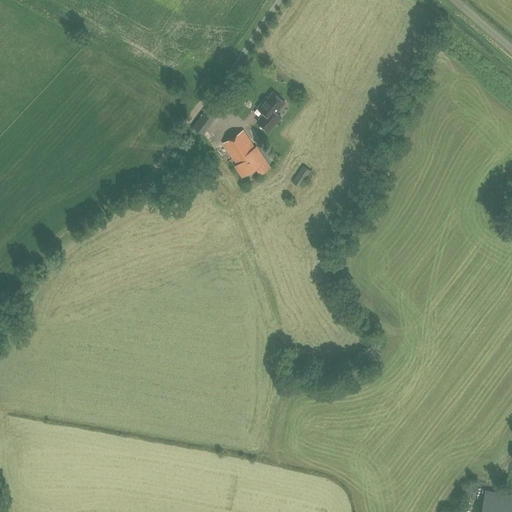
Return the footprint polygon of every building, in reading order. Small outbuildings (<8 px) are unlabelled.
[(266,96),(256,108),(262,113),(255,121),(268,133),(282,117),(277,112),(286,102),(272,91),(267,97),(266,96)] [(218,115),(206,107),(192,127),(203,136),(218,115)] [(244,130),(223,143),(235,161),(257,146),(244,130)] [(258,145),(257,146),(235,161),(238,164),(236,165),(243,177),(257,167),(261,174),(271,167),(258,145)] [(300,187),(311,170),(303,165),(292,182),(300,187)] [(511,511),(511,496),(485,491),(481,511),(511,511)]
